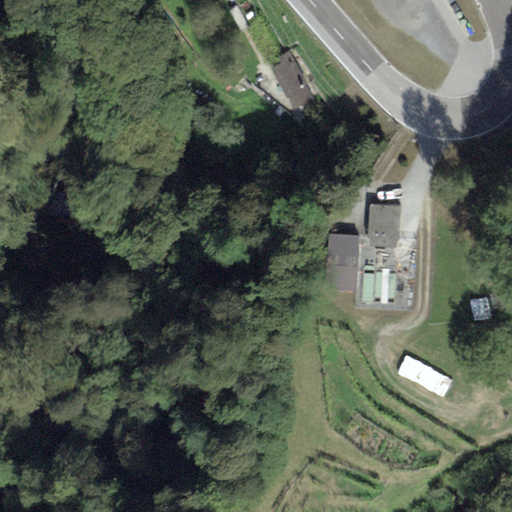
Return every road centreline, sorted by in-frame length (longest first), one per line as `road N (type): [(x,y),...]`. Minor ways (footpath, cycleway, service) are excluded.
road 1 (track): [(417,178),(420,316),(392,334),(382,355),(393,380),(416,398),(476,422)]
road 2 (tertiary): [(310,0),(400,97),(433,118),(487,115),(511,80)]
